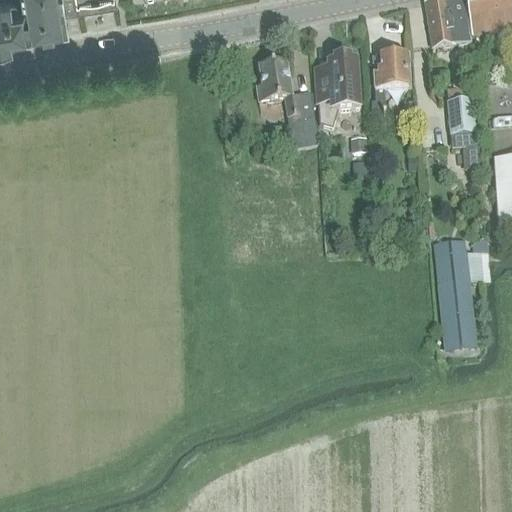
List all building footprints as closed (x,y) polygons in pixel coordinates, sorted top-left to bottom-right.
[(23,0),(25,4),(18,5),(18,1),(16,0),(0,0),(0,44),(12,43),(12,39),(31,36),(31,35),(68,29),(65,12),(79,10),(79,12),(116,6),(115,0),(23,0)] [(511,0),(466,0),(472,38),(511,31),(511,0)] [(433,52),(471,45),(463,1),(448,3),(425,7),(433,52)] [(378,60),(372,61),(373,68),(378,67),(379,78),(375,78),(376,107),(372,107),(373,120),(386,119),(384,94),(410,93),(408,58),(404,58),(401,55),(395,55),(392,59),(378,60)] [(362,114),(359,64),(352,64),(352,61),(333,62),(333,65),(327,66),(327,72),(314,72),(316,109),(318,109),(319,128),(333,132),(338,116),(362,114)] [(287,65),(259,70),(262,90),(257,91),(259,106),(285,102),(293,153),(319,148),(310,97),(292,100),(287,65)] [(473,103),(448,105),(451,139),(476,137),(473,103)] [(352,139),(350,152),(365,155),(367,141),(352,139)] [(511,161),(495,162),(500,242),(511,241),(511,161)] [(424,226),(403,227),(404,253),(425,252),(424,226)] [(445,352),(476,348),(465,248),(434,252),(445,352)]
